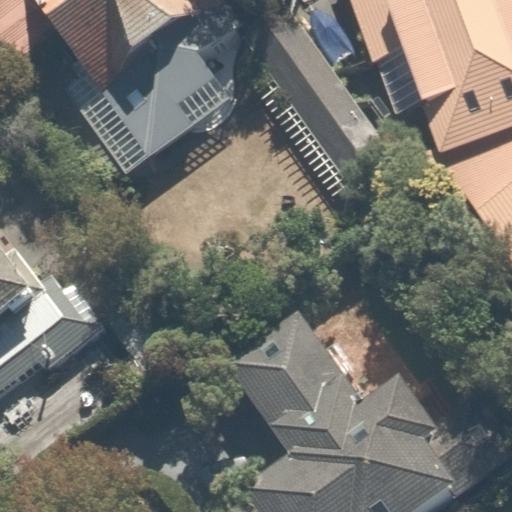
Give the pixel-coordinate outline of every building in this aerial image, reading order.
[(0,0),(0,60),(40,28),(16,0),(0,0)] [(62,0),(54,7),(124,93),(143,77),(167,106),(223,60),(207,40),(248,6),(243,0),(62,0)] [(511,0),(361,0),(384,52),(418,36),(464,191),(511,258),(511,0)] [(301,31),(279,47),(366,169),(388,153),(301,31)] [(0,283),(0,429),(29,474),(106,423),(68,366),(84,355),(26,266),(0,283)] [(496,511),(435,415),(395,440),(338,350),(268,395),(330,494),(301,511),(496,511)]
